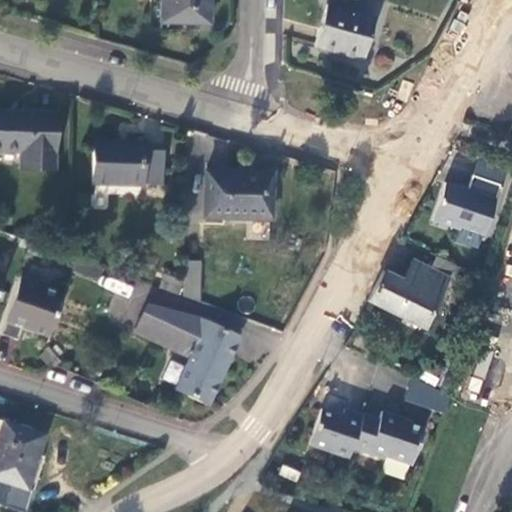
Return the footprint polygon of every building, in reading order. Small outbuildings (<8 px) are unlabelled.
[(210,0),(162,0),(162,24),(210,24),(210,0)] [(377,19),(327,5),(316,48),(364,61),(377,19)] [(58,112),(0,110),(0,152),(21,153),(22,170),(57,171),(58,112)] [(147,142),(93,141),(92,185),(146,188),(146,184),(164,185),(166,145),(148,145),(147,142)] [(273,172),(205,171),(205,219),(272,221),(273,172)] [(502,183),(474,173),(469,188),(446,180),(433,218),(460,227),(461,225),(485,233),(502,183)] [(453,279),(460,265),(438,254),(431,269),(414,261),(402,281),(383,271),(367,300),(371,302),(423,327),(448,277),(453,279)] [(202,261),(186,260),(185,281),(184,298),(200,303),(202,261)] [(158,288),(184,298),(185,281),(165,273),(158,288)] [(21,278),(1,336),(18,342),(23,329),(49,338),(64,297),(37,287),(38,284),(21,278)] [(175,336),(186,313),(147,304),(134,334),(178,355),(184,340),(175,336)] [(198,317),(186,313),(175,336),(184,340),(178,355),(189,360),(176,391),(209,407),(240,337),(198,317)] [(437,388),(413,377),(406,400),(431,408),(437,388)] [(452,395),(437,388),(431,408),(446,413),(452,395)] [(352,446),(363,413),(345,407),(342,414),(321,407),(309,443),(349,456),(352,446)] [(379,418),(363,413),(352,446),(385,457),(386,454),(412,462),(424,426),(399,418),(400,415),(382,410),(379,418)] [(0,506),(15,511),(17,511),(43,437),(4,423),(0,434),(0,506)]
